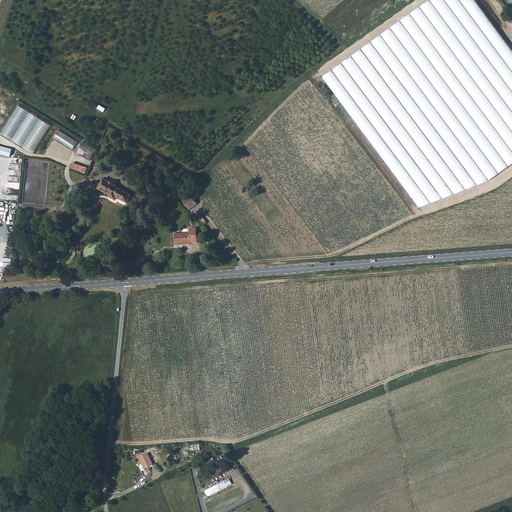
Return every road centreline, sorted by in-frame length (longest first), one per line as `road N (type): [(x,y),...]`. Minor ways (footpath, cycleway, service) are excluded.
road 1 (track): [(248,273),(253,310),(181,377),(177,390),(208,447),(429,364),(511,346)]
road 2 (secondary): [(123,282),(511,253)]
road 3 (track): [(248,273),(243,262),(331,255),(511,168)]
road 4 (unclassified): [(123,282),(106,511)]
road 5 (secondary): [(0,292),(123,282)]
